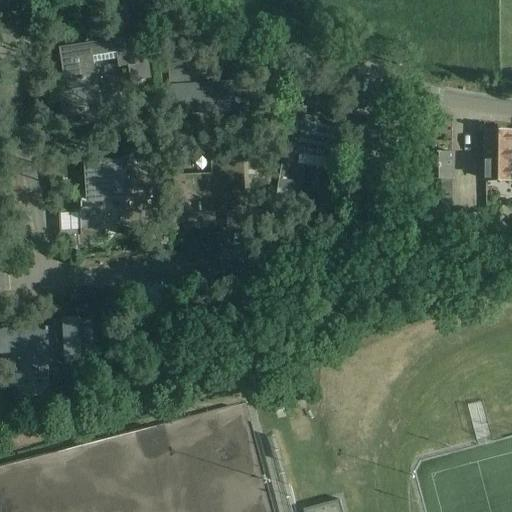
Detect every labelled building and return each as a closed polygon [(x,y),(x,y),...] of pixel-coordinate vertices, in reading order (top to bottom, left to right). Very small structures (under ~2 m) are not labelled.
[(130,39),(60,49),(66,92),(60,93),(64,117),(87,114),(89,125),(102,123),(94,64),(117,60),(119,69),(128,67),(131,83),(151,80),(145,39),(143,40),(131,41),(130,39)] [(171,56),(173,96),(174,113),(185,112),(185,114),(189,113),(189,109),(209,108),(209,111),(254,108),(252,75),(229,76),(229,84),(199,86),(197,55),(171,56)] [(277,194),(293,197),(300,152),(332,157),(329,180),(321,178),(314,224),(329,226),(345,127),(305,121),(307,108),(291,105),(277,194)] [(511,133),(486,133),(486,153),(485,181),(511,181),(511,164),(511,149),(511,133)] [(148,154),(130,155),(130,160),(126,160),(126,159),(86,162),(88,200),(89,200),(123,198),(125,224),(119,224),(119,225),(147,223),(145,199),(149,199),(149,196),(145,197),(145,182),(148,182),(148,183),(149,183),(148,167),(149,167),(148,154)] [(409,180),(419,252),(485,243),(481,214),(452,218),(452,154),(426,154),(426,178),(409,180)] [(177,179),(177,195),(178,215),(230,213),(230,230),(252,229),(251,197),(245,197),(243,157),(214,158),(215,177),(177,179)] [(80,198),(82,234),(102,233),(101,215),(104,215),(104,208),(86,209),(86,210),(82,210),(82,198),(80,198)] [(145,318),(146,342),(172,341),(171,317),(145,318)] [(82,365),(82,362),(95,362),(93,320),(80,320),(80,319),(63,319),(63,321),(53,322),(53,328),(45,329),(45,331),(12,332),(12,330),(0,330),(0,353),(12,353),(12,364),(14,364),(14,360),(46,359),(46,360),(47,360),(47,364),(64,363),(64,365),(82,365)] [(303,510),(303,511),(343,511),(340,500),(303,510)]
